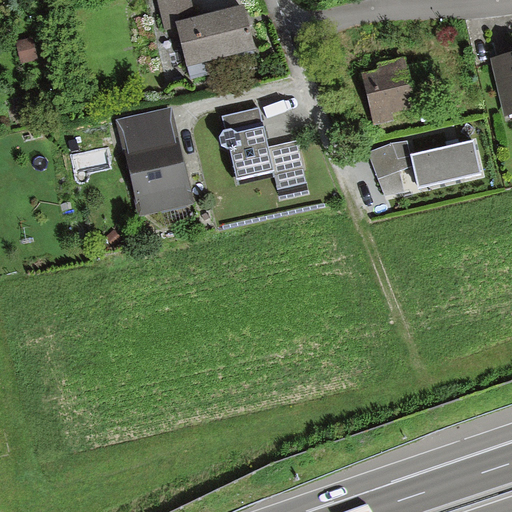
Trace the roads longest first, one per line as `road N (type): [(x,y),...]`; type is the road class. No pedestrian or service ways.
road 1 (residential): [(511,2),(388,12),(290,34)]
road 2 (residential): [(357,209),(290,34)]
road 3 (track): [(413,362),(357,209)]
road 4 (motorway): [(511,462),(365,511)]
